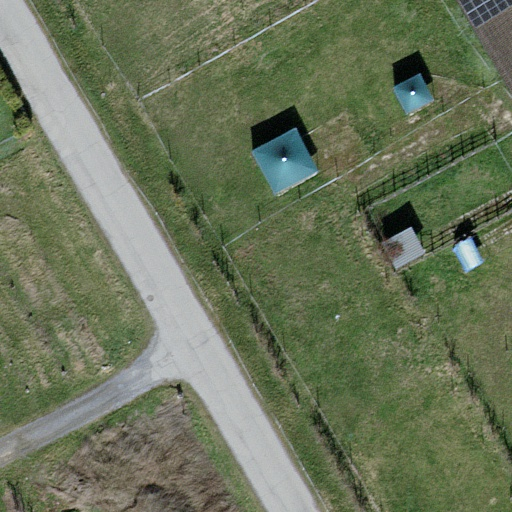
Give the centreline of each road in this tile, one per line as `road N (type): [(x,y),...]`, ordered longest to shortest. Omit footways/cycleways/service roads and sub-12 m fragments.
road 1 (unclassified): [(293,511),(0,16)]
road 2 (track): [(0,454),(200,354)]
